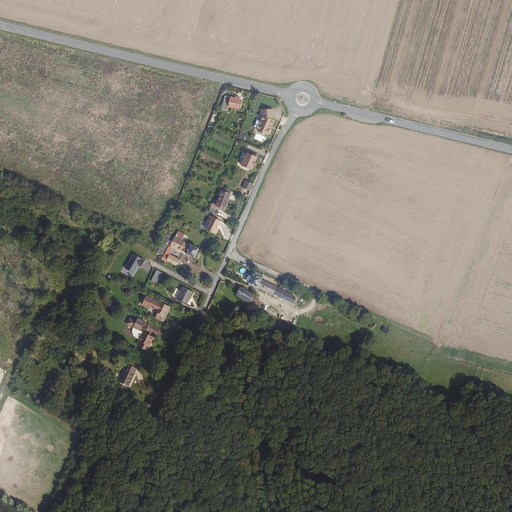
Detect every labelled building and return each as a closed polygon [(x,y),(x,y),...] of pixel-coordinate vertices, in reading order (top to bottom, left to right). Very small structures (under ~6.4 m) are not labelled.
[(239,109),(242,100),(240,99),(241,98),(236,97),(236,98),(226,96),(223,108),(229,110),(230,107),(239,109)] [(262,119),(257,133),(268,137),(273,121),(273,109),(261,110),(262,119)] [(203,158),(223,166),(225,158),(206,151),(203,158)] [(253,172),(259,160),(248,155),(242,167),(253,172)] [(253,184),(246,181),(242,188),(249,192),(253,184)] [(225,210),(232,194),(224,191),(217,208),(225,210)] [(217,230),(220,222),(210,217),(207,224),(210,225),(207,232),(217,236),(219,231),(217,230)] [(181,239),(184,234),(177,230),(174,236),(181,239)] [(162,254),(170,234),(169,234),(166,232),(158,251),(162,254)] [(181,239),(174,236),(170,245),(194,257),(197,251),(198,248),(181,239)] [(172,248),(168,246),(163,256),(161,260),(165,261),(166,260),(168,257),(167,256),(168,254),(172,248)] [(145,260),(134,254),(124,269),(134,275),(138,267),(140,268),(145,260)] [(179,259),(169,254),(168,254),(167,256),(168,257),(166,260),(176,265),(179,259)] [(161,260),(163,256),(160,255),(157,261),(164,264),(165,261),(161,260)] [(149,278),(149,279),(156,283),(159,277),(160,278),(163,272),(159,271),(153,268),(152,272),(149,278)] [(249,283),(258,287),(262,279),(264,274),(255,270),(249,283)] [(262,279),(258,287),(258,288),(270,293),(274,295),(275,295),(278,287),(262,279)] [(247,289),(241,286),(237,296),(242,298),(247,289)] [(292,296),(293,294),(278,287),(275,295),(286,300),(294,304),(296,298),(292,296)] [(188,305),(194,294),(183,289),(178,300),(188,305)] [(250,302),(254,294),(252,293),(253,292),(247,289),(242,298),(250,302)] [(256,305),(260,297),(254,294),(250,302),(256,305)] [(260,309),(265,299),(260,297),(256,305),(255,307),(254,309),(259,311),(260,309)] [(167,313),(170,309),(148,298),(143,306),(155,312),(155,313),(160,316),(157,321),(163,324),(168,313),(167,313)] [(146,320),(137,316),(136,319),(131,316),(128,322),(134,325),(134,330),(135,335),(139,338),(139,339),(141,341),(139,344),(149,349),(151,345),(149,343),(152,335),(152,334),(153,331),(149,329),(148,332),(142,329),(146,320)] [(161,328),(150,322),(147,328),(149,329),(153,331),(158,334),(161,328)] [(128,392),(135,378),(133,377),(137,369),(128,364),(117,387),(128,392)] [(151,408),(154,400),(149,397),(145,405),(151,408)]
